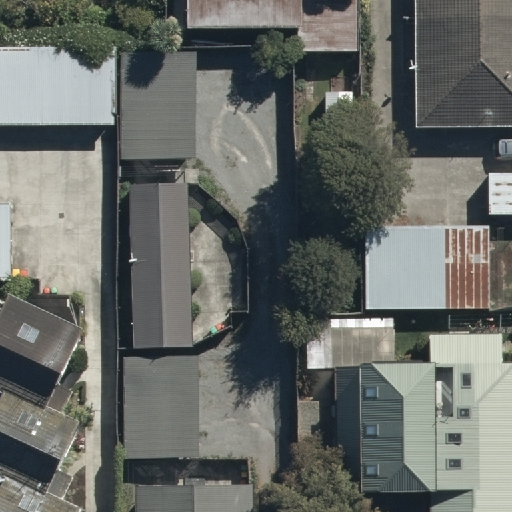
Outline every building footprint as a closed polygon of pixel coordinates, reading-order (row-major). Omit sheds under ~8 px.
[(187,0),(188,29),(300,28),(300,53),(360,53),(359,0),(187,0)] [(511,0),(415,0),(418,130),(511,128),(511,0)] [(0,48),(0,121),(115,123),(116,49),(0,48)] [(197,160),(197,54),(125,54),(125,160),(197,160)] [(511,173),(492,174),(492,216),(511,215),(511,173)] [(191,183),(136,183),(137,350),(192,349),(191,183)] [(14,203),(0,202),(0,281),(14,282),(14,203)] [(366,234),(367,307),(492,305),(491,232),(366,234)] [(86,331),(1,291),(0,292),(0,394),(6,397),(0,410),(0,477),(8,481),(0,499),(0,511),(81,511),(51,498),(83,428),(49,412),(86,331)] [(511,511),(511,366),(504,366),(504,338),(437,338),(437,511),(511,511)] [(244,359),(126,359),(127,455),(244,455),(244,359)] [(363,497),(435,497),(434,369),(363,369),(363,497)] [(254,511),(255,490),(141,490),(140,511),(254,511)]
